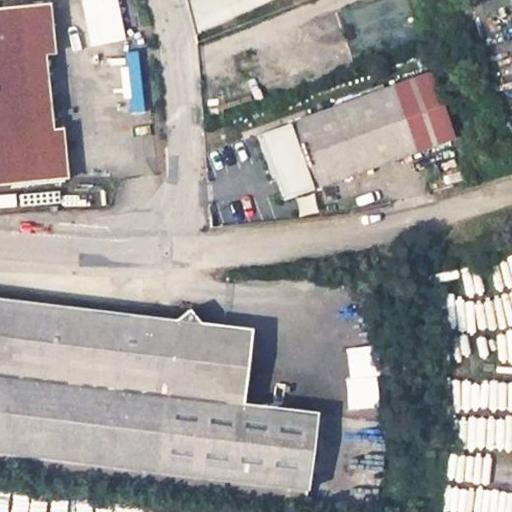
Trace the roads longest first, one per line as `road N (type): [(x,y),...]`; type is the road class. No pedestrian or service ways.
road 1 (residential): [(183,260),(362,234),(511,189)]
road 2 (residential): [(163,0),(182,116),(183,260)]
road 3 (residential): [(0,246),(183,260)]
